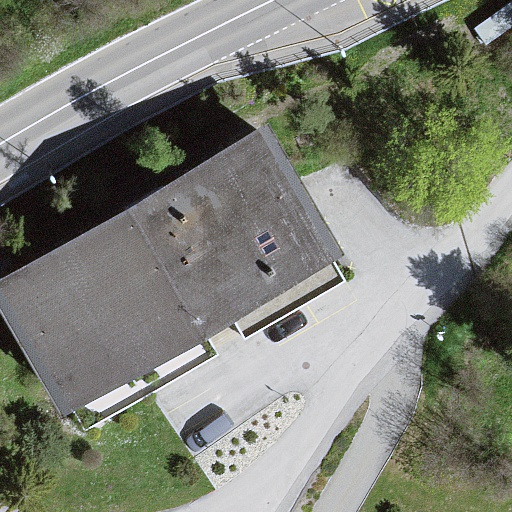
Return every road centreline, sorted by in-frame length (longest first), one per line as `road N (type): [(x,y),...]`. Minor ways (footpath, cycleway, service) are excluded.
road 1 (residential): [(511,204),(448,318),(224,511)]
road 2 (secondary): [(270,0),(0,143)]
